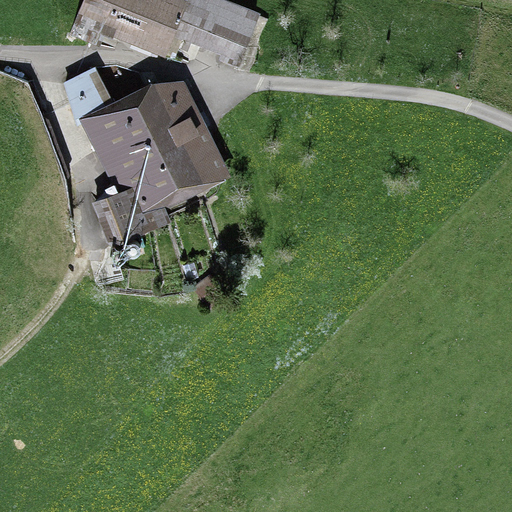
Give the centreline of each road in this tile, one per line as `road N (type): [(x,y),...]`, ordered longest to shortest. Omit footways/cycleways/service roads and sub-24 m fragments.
road 1 (track): [(20,55),(74,165),(83,248)]
road 2 (track): [(0,357),(54,301),(83,248)]
